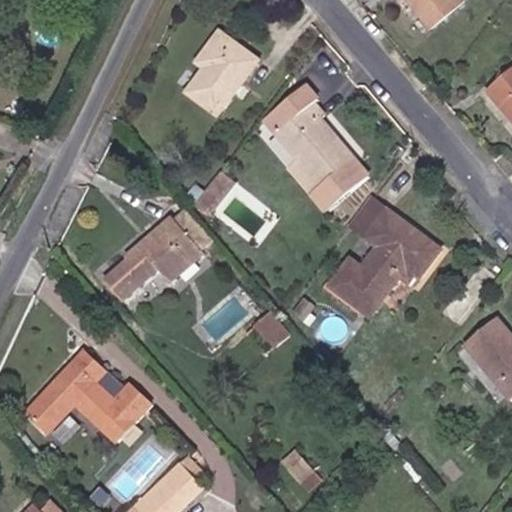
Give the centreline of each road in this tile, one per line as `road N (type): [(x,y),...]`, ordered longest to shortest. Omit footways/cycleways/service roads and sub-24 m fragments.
road 1 (unclassified): [(0,307),(145,0)]
road 2 (residential): [(511,213),(331,0)]
